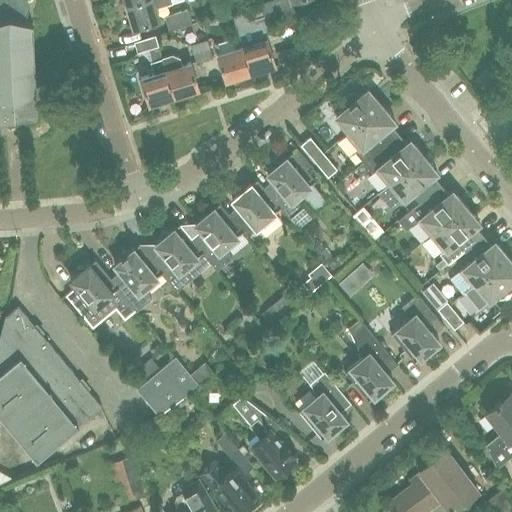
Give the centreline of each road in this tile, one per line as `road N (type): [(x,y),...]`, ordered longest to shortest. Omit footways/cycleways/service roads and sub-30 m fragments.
road 1 (residential): [(374,20),(248,130),(132,198)]
road 2 (residential): [(299,511),(511,336)]
road 3 (residential): [(511,193),(374,20)]
road 4 (residential): [(132,198),(73,0)]
road 5 (residential): [(132,198),(84,212),(0,217)]
